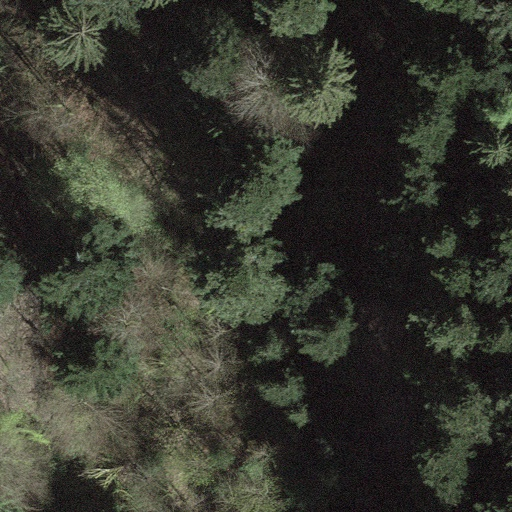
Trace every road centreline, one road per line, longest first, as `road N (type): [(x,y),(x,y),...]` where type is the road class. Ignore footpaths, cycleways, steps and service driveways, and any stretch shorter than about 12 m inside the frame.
road 1 (track): [(165,511),(227,0)]
road 2 (track): [(371,0),(353,234),(381,511)]
